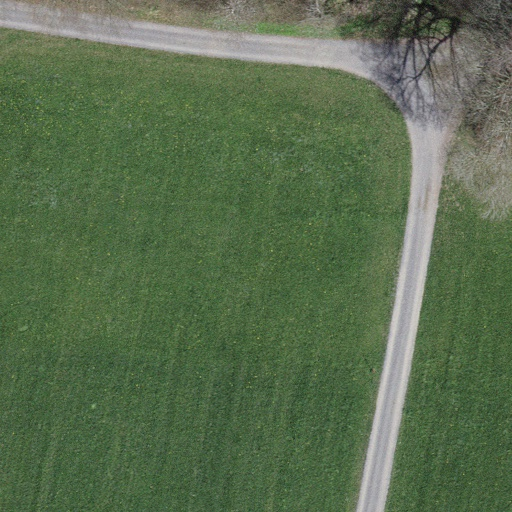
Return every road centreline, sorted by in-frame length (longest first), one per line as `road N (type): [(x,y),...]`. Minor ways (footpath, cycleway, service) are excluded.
road 1 (track): [(436,64),(363,511)]
road 2 (track): [(436,64),(0,6)]
